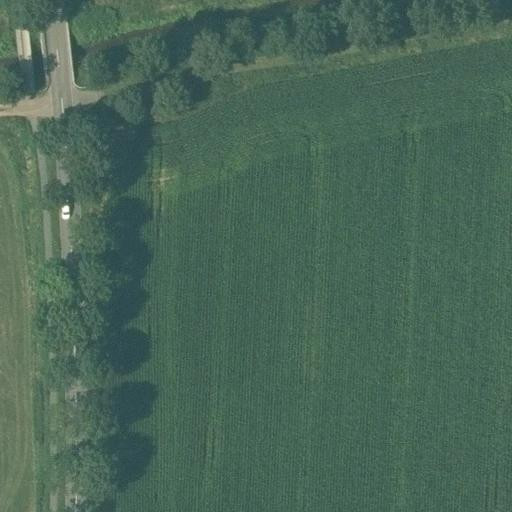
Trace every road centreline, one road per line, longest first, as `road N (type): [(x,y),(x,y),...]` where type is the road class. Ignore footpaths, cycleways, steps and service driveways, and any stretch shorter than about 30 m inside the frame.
road 1 (tertiary): [(52,0),(78,341),(76,511)]
road 2 (track): [(511,23),(61,103)]
